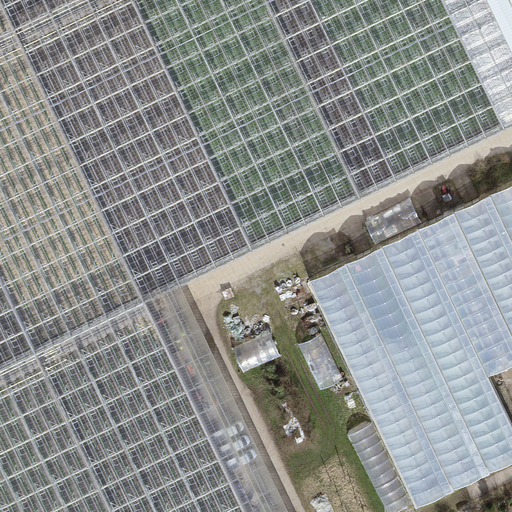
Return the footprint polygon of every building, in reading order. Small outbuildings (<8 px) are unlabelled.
[(511,0),(189,0),(0,90),(0,511),(238,511),(138,303),(511,124),(511,0)] [(0,0),(0,37),(78,0),(0,0)] [(511,433),(483,372),(511,358),(511,185),(309,279),(413,502),(511,456),(511,433)] [(324,383),(343,374),(321,328),(302,337),(324,383)] [(276,331),(237,346),(246,370),(285,355),(276,331)]
